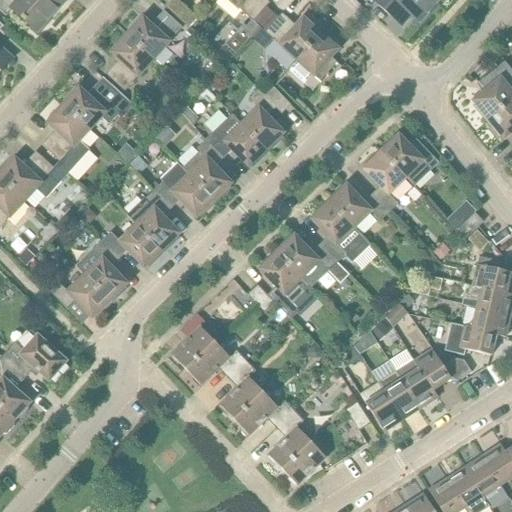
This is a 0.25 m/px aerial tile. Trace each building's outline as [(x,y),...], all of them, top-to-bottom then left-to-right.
[(0,0),(0,11),(6,17),(12,10),(37,33),(66,0),(0,0)] [(173,0),(167,8),(185,25),(194,15),(177,0),(173,0)] [(228,0),(253,22),(270,3),(266,0),(228,0)] [(420,23),(437,4),(432,0),(371,0),(402,27),(412,16),(420,23)] [(266,7),(253,22),(251,21),(247,26),(244,23),(226,44),(237,54),(260,28),(273,13),(266,7)] [(132,31),(128,36),(154,60),(182,28),(164,11),(150,26),(143,19),(140,22),(138,20),(130,29),(132,31)] [(265,33),(297,61),(320,35),(315,30),(317,28),(308,20),(306,22),(303,19),(296,27),(282,14),(265,33)] [(0,23),(0,72),(12,60),(0,48),(0,30),(3,27),(0,23)] [(320,35),(297,61),(289,70),(305,84),(313,75),(320,81),(336,63),(331,58),(338,50),(335,48),(337,45),(328,37),(326,40),(320,35)] [(125,92),(154,60),(128,36),(123,42),(120,40),(112,48),(115,51),(112,53),(119,60),(106,75),(125,92)] [(483,114),(489,120),(511,101),(511,72),(504,62),(479,83),(486,92),(473,102),(476,105),(473,106),(481,116),(483,114)] [(68,101),(63,107),(90,130),(101,118),(109,126),(118,116),(121,120),(134,106),(103,78),(86,96),(79,90),(77,93),(74,90),(66,99),(68,101)] [(273,88),(264,97),(276,108),(281,115),(291,106),(273,88)] [(276,108),(264,97),(258,90),(249,99),(259,109),(242,125),(266,151),(272,145),(274,147),(283,139),(281,137),(283,134),(267,117),(276,108)] [(501,136),(504,139),(511,132),(511,101),(489,120),(494,127),(491,129),(499,138),(501,136)] [(90,130),(63,107),(59,112),(56,110),(48,119),(51,121),(48,124),(55,131),(42,145),(61,162),(58,165),(68,175),(90,151),(80,141),(90,130)] [(260,157),(266,151),(242,125),(232,115),(206,140),(206,141),(224,159),(232,150),(249,168),(251,165),(253,167),(262,159),(260,157)] [(406,179),(414,187),(439,164),(418,142),(411,149),(399,136),(396,139),(394,137),(385,145),(388,147),(381,153),(406,179)] [(224,159),(206,141),(197,150),(200,152),(183,169),(214,201),(220,195),(222,198),(231,189),(229,187),(231,184),(215,167),(224,159)] [(126,146),(118,155),(129,165),(137,155),(126,146)] [(54,169),(36,152),(22,167),(15,160),(12,163),(10,161),(2,170),(4,172),(0,176),(0,177),(26,201),(36,189),(47,199),(68,175),(58,165),(54,169)] [(406,179),(381,153),(375,159),(373,157),(365,165),(367,167),(364,170),(381,187),(372,195),(389,213),(398,205),(389,195),(406,179)] [(171,209),(180,201),(197,218),(199,215),(201,218),(210,209),(208,207),(214,201),(183,169),(178,164),(161,180),(163,183),(153,191),(171,209)] [(0,229),(26,201),(0,177),(0,229)] [(335,197),(329,203),(354,229),(371,212),(380,222),(389,213),(372,195),(363,204),(347,187),(344,189),(342,187),(333,195),(335,197)] [(162,218),(171,209),(153,191),(145,199),(127,215),(137,226),(162,251),(168,245),(170,248),(179,239),(176,237),(179,235),(162,218)] [(328,237),(320,245),(337,264),(345,256),(352,264),(371,246),(354,229),(329,203),(323,209),(321,207),(312,215),(315,218),(312,220),(328,237)] [(474,213),(456,231),(465,240),(483,223),(474,213)] [(111,233),(102,241),(119,259),(128,251),(144,268),(147,266),(149,268),(158,259),(156,257),(162,251),(137,226),(120,243),(111,233)] [(477,231),(468,240),(479,251),(488,243),(477,231)] [(349,276),(337,264),(320,245),(311,254),(294,237),(292,239),(290,237),(281,245),(283,248),(277,254),(311,289),(328,273),(340,285),(346,279),(349,276)] [(102,260),(85,276),(109,302),(115,296),(118,298),(126,290),(124,287),(127,285),(110,268),(119,259),(102,241),(93,250),(102,260)] [(441,262),(451,252),(443,245),(434,254),(441,262)] [(262,268),(260,270),(276,287),(267,296),(274,303),(290,320),(291,320),(297,314),(296,313),(313,297),(314,298),(317,295),(311,289),(277,254),(271,259),(269,257),(260,265),(262,268)] [(479,258),(472,287),(511,296),(511,295),(506,294),(511,274),(490,268),(491,261),(479,258)] [(103,307),(109,302),(85,276),(68,293),(59,283),(49,292),(67,310),(76,301),(92,318),(95,316),(97,318),(106,310),(103,307)] [(418,286),(411,293),(429,297),(430,291),(432,280),(433,277),(428,276),(418,286)] [(346,279),(340,285),(345,291),(351,285),(346,279)] [(274,303),(267,296),(257,285),(247,295),(264,313),(274,303)] [(476,309),(510,317),(511,309),(511,296),(472,287),(481,289),(476,309)] [(398,305),(405,311),(414,302),(408,296),(398,305)] [(398,305),(385,317),(392,328),(407,313),(405,311),(398,305)] [(451,324),(451,325),(505,337),(510,317),(476,309),(472,329),(451,324)] [(388,332),(380,323),(371,331),(379,340),(388,332)] [(464,356),(465,350),(492,356),(496,336),(505,338),(505,337),(451,325),(445,352),(464,356)] [(179,364),(186,371),(215,343),(200,328),(170,357),(178,366),(179,364)] [(0,359),(0,361),(18,378),(23,382),(31,373),(36,377),(40,372),(49,381),(66,362),(57,355),(58,355),(58,350),(51,344),(46,344),(46,345),(37,337),(25,351),(15,342),(0,359)] [(361,341),(355,347),(360,356),(368,351),(361,341)] [(230,358),(215,343),(186,371),(193,378),(191,380),(199,388),(219,369),(228,379),(246,362),(236,352),(230,358)] [(314,345),(304,354),(310,361),(318,361),(324,355),(314,345)] [(343,358),(339,362),(344,370),(362,359),(360,356),(355,347),(343,358)] [(414,362),(437,399),(438,398),(433,391),(451,379),(432,350),(414,362)] [(0,406),(15,420),(16,419),(21,419),(29,410),(28,405),(30,403),(15,390),(10,386),(18,378),(0,361),(0,406)] [(228,414),(234,421),(263,394),(249,378),(256,372),(246,362),(228,379),(237,389),(218,407),(226,416),(228,414)] [(396,373),(401,381),(420,410),(437,399),(414,362),(396,373)] [(379,385),(384,392),(402,421),(420,410),(401,381),(396,373),(379,385)] [(384,392),(365,404),(384,433),(402,421),(384,392)] [(278,409),(263,394),(234,421),(241,428),(240,430),(248,438),(267,420),(276,429),(294,412),(285,402),(278,409)] [(357,403),(346,411),(359,432),(371,424),(357,403)] [(0,436),(0,437),(2,435),(7,435),(14,426),(14,421),(15,420),(0,406),(0,436)] [(276,464),(283,471),(311,443),(297,428),(304,422),(294,412),(276,429),(285,439),(266,458),(274,466),(276,464)] [(311,443),(283,471),(289,478),(288,480),(296,488),(326,459),(311,443)] [(511,479),(511,464),(505,453),(500,445),(482,457),(501,486),(511,479)] [(465,468),(483,498),(501,486),(482,457),(465,468)] [(465,468),(447,480),(466,509),(467,511),(483,511),(490,508),(483,498),(465,468)] [(441,511),(460,511),(466,509),(447,480),(429,491),(441,511)] [(434,511),(424,495),(405,506),(408,511),(434,511)]
